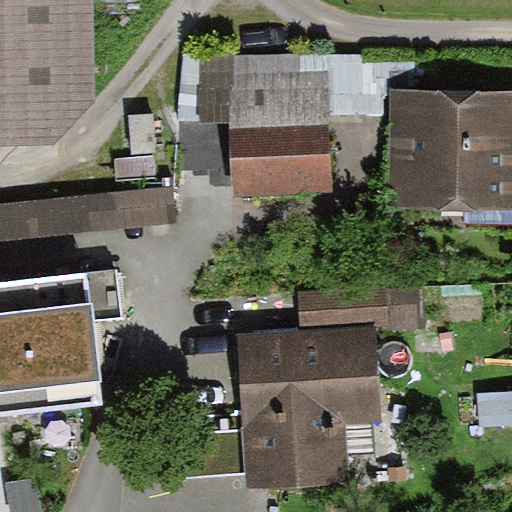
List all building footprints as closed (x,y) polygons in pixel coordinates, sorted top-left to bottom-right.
[(0,0),(0,151),(50,149),(95,102),(92,0),(0,0)] [(199,194),(315,192),(313,55),(198,56),(199,194)] [(510,99),(390,101),(392,207),(511,205),(510,99)] [(161,190),(0,207),(0,423),(105,412),(96,326),(122,323),(117,275),(0,287),(0,249),(165,232),(161,190)] [(302,330),(239,334),(248,492),(353,486),(352,459),(378,457),(376,428),(385,428),(379,332),(423,329),(421,287),(299,294),(302,330)] [(44,511),(39,481),(6,487),(10,511),(44,511)]
